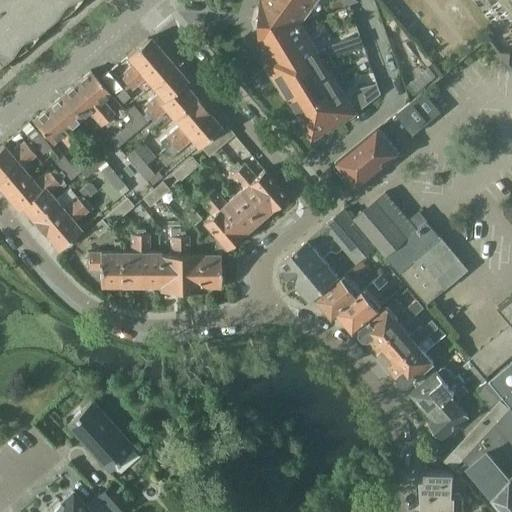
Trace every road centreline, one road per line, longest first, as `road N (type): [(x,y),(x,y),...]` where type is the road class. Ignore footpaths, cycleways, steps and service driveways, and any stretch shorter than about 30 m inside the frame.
road 1 (residential): [(153,0),(300,173),(309,198),(302,222),(270,250),(266,314)]
road 2 (residential): [(266,314),(162,326),(101,313),(68,290),(0,211)]
road 3 (residential): [(401,511),(390,419),(374,380),(333,339),(266,314)]
road 4 (tertiary): [(0,120),(141,0)]
